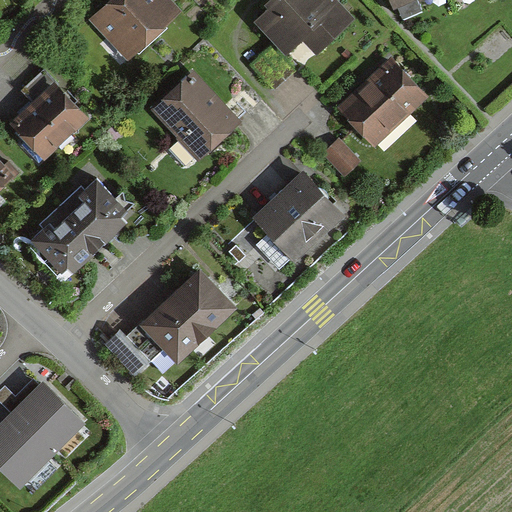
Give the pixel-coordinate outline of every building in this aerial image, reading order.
[(111,0),(93,16),(130,57),(176,16),(161,0),(111,0)] [(253,24),(283,56),(298,42),(312,56),(350,21),(330,0),(270,0),(262,8),(266,12),(253,24)] [(335,110),(369,148),(421,102),(388,63),(335,110)] [(239,127),(191,73),(154,106),(202,160),(239,127)] [(47,155),(92,113),(58,78),(14,120),(47,155)] [(357,165),(337,143),(322,156),(342,178),(357,165)] [(0,193),(19,176),(0,154),(0,193)] [(69,202),(105,241),(133,216),(128,210),(133,206),(102,172),(69,202)] [(340,218),(301,176),(259,214),(299,257),(340,218)] [(105,241),(69,202),(35,233),(66,267),(72,263),(76,267),(105,241)] [(234,301),(200,265),(144,316),(178,352),(234,301)] [(119,327),(104,340),(135,372),(149,359),(119,327)] [(42,378),(12,409),(50,447),(80,416),(42,378)] [(12,409),(0,420),(0,457),(20,477),(50,447),(12,409)]
